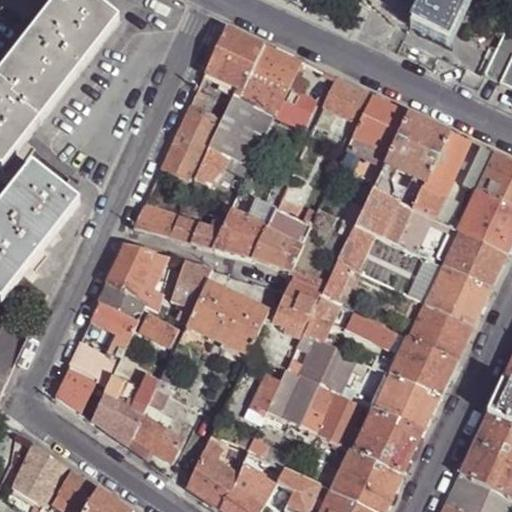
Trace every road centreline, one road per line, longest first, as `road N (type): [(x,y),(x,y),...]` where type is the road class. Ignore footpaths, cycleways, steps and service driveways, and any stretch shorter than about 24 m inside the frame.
road 1 (unclassified): [(228,0),(511,136)]
road 2 (unclassified): [(106,235),(210,0)]
road 3 (unclassified): [(422,511),(511,320)]
road 4 (unclassified): [(21,412),(106,235)]
road 5 (residential): [(21,412),(174,511)]
road 6 (residential): [(106,235),(278,281)]
